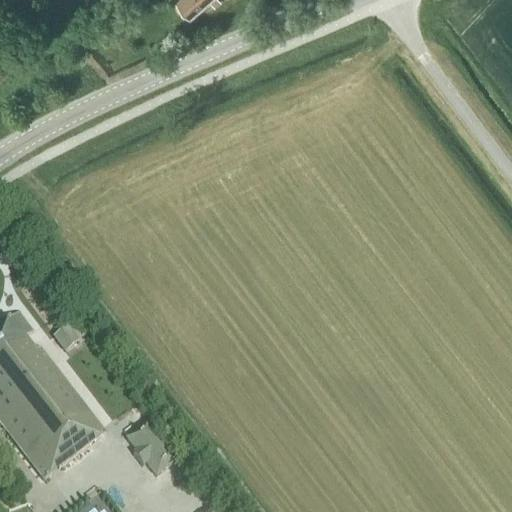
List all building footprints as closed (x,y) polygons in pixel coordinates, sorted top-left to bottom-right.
[(28,0),(6,0),(17,11),(28,0)] [(180,0),(178,2),(190,17),(208,1),(215,10),(222,4),(219,0),(180,0)] [(18,315),(0,329),(0,328),(0,426),(44,483),(105,435),(40,350),(35,353),(24,340),(33,334),(18,315)] [(78,344),(66,329),(53,339),(65,354),(78,344)] [(178,463),(146,424),(125,441),(135,454),(131,456),(142,470),(145,468),(156,481),(178,463)]
